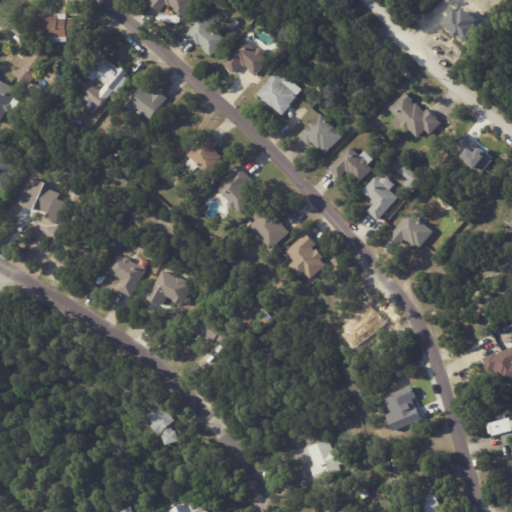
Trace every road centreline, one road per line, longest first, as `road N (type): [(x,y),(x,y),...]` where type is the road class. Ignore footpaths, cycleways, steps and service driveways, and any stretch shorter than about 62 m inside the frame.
road 1 (residential): [(18,0),(145,19),(421,302),(456,364),(480,511)]
road 2 (residential): [(254,511),(278,481),(185,362),(0,291)]
road 3 (residential): [(511,128),(382,0)]
